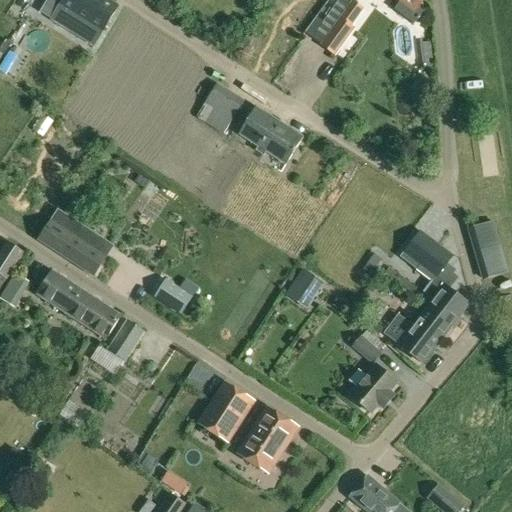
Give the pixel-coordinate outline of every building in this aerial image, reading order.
[(47,0),(40,13),(52,20),(60,7),(102,33),(118,8),(104,0),(47,0)] [(311,37),(321,45),(320,46),(335,57),(355,28),(352,27),(363,10),(352,1),(350,4),(344,0),(328,0),(320,12),(326,16),(311,37)] [(399,0),(401,1),(395,9),(415,24),(424,11),(418,7),(423,0),(399,0)] [(0,60),(10,44),(4,40),(0,48),(0,60)] [(0,69),(7,75),(13,66),(5,61),(0,68),(0,69)] [(196,118),(224,135),(244,101),(217,85),(196,118)] [(428,113),(439,97),(431,91),(419,107),(428,113)] [(255,109),(239,135),(258,147),(256,151),(264,156),(266,152),(286,165),(302,139),(255,109)] [(469,229),(484,280),(507,273),(493,222),(469,229)] [(39,241),(93,277),(94,276),(100,279),(108,277),(112,270),(109,261),(104,258),(105,257),(52,223),(39,241)] [(7,242),(0,251),(0,276),(3,278),(22,252),(7,242)] [(375,269),(368,264),(362,272),(369,276),(375,269)] [(303,271),(295,283),(311,294),(319,282),(303,271)] [(37,296),(105,340),(120,317),(52,273),(37,296)] [(451,292),(454,288),(437,274),(422,293),(433,301),(426,310),(451,329),(468,306),(451,292)] [(9,297),(24,305),(35,283),(20,275),(9,297)] [(179,317),(191,300),(165,282),(153,300),(179,317)] [(410,324),(395,343),(423,365),(433,351),(451,329),(426,310),(413,327),(410,324)] [(383,334),(395,343),(410,324),(398,315),(383,334)] [(90,361),(116,376),(145,333),(126,321),(108,352),(100,346),(90,361)] [(382,354),(361,336),(351,347),(372,365),(382,354)] [(350,397),(371,414),(378,405),(384,409),(394,397),(389,393),(396,384),(376,367),(350,397)] [(198,426),(228,445),(255,403),(225,384),(198,426)] [(89,415),(70,402),(61,415),(80,429),(89,415)] [(236,455),(267,475),(298,428),(267,408),(236,455)] [(350,498),(366,511),(396,511),(401,506),(367,477),(350,498)] [(428,499),(443,511),(459,511),(463,508),(438,487),(428,499)] [(157,511),(181,511),(186,505),(170,494),(157,511)]
